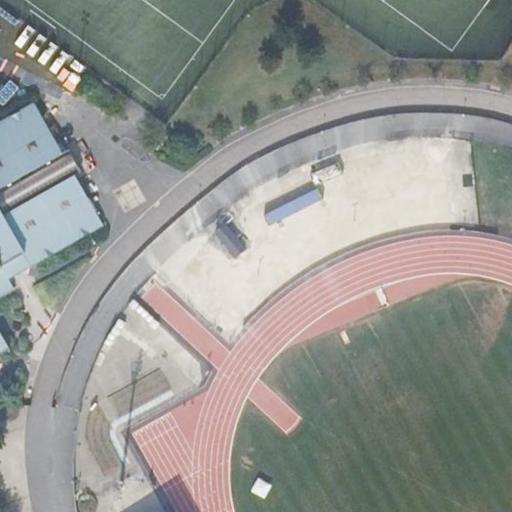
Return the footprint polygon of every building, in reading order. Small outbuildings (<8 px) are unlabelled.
[(0,360),(11,354),(0,333),(0,303),(16,294),(10,282),(19,276),(29,280),(32,268),(100,229),(72,180),(78,176),(64,153),(58,156),(31,107),(0,124),(0,360)] [(357,158),(368,218),(447,204),(437,144),(357,158)] [(311,174),(240,214),(270,267),(341,227),(311,174)] [(225,225),(215,233),(234,256),(244,248),(225,225)] [(202,246),(149,308),(196,347),(248,285),(202,246)]
